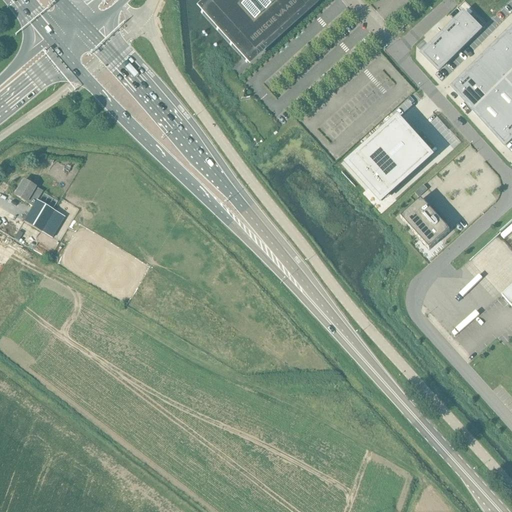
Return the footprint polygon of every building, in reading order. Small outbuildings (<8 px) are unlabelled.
[(246,77),(333,0),(214,0),(208,6),(193,19),(234,64),(246,77)] [(464,16),(424,55),(438,70),(479,31),(464,16)] [(511,30),(453,88),(475,110),(472,112),(505,146),(511,139),(511,138),(510,136),(511,133),(511,30)] [(398,121),(350,164),(383,201),(431,158),(430,158),(432,156),(417,140),(415,141),(398,121)] [(23,182),(13,197),(26,204),(26,203),(33,207),(23,223),(41,234),(52,240),(64,218),(53,212),(37,202),(42,193),(34,189),(23,182)] [(421,200),(400,218),(429,251),(450,232),(442,223),(445,221),(431,207),(429,209),(421,200)] [(18,232),(14,239),(18,242),(22,234),(18,232)] [(511,287),(502,297),(511,308),(511,287)]
